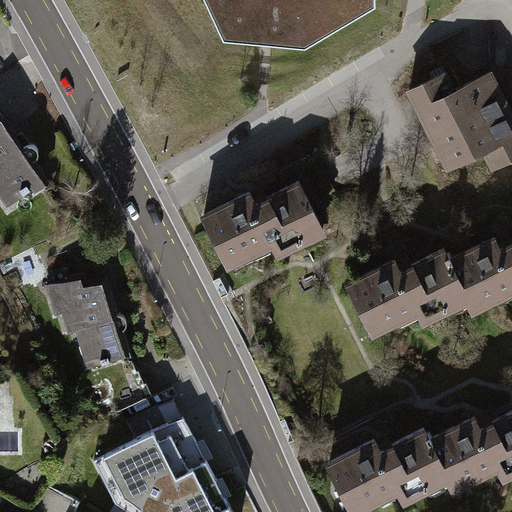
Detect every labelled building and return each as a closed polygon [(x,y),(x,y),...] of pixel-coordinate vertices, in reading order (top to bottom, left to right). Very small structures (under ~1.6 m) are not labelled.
[(202,0),(221,38),(301,48),(373,5),(372,0),(202,0)] [(448,59),(402,81),(443,166),(484,146),(492,162),(511,153),(511,93),(496,60),(457,78),(448,59)] [(1,112),(0,113),(0,193),(8,204),(50,178),(1,112)] [(250,184),(202,209),(229,260),(275,236),(280,245),(325,222),(299,173),(256,195),(250,184)] [(396,253),(348,277),(374,329),(418,306),(424,318),(467,296),(473,307),(511,287),(511,235),(500,242),(494,231),(450,253),(445,242),(401,264),(396,253)] [(82,269),(46,284),(55,313),(60,311),(66,332),(74,329),(87,368),(133,353),(107,272),(86,278),(82,269)] [(377,432),(323,459),(347,509),(394,486),(401,500),(445,478),(449,485),(495,462),(500,472),(511,466),(511,399),(478,416),(473,406),(425,430),(421,423),(382,443),(377,432)] [(225,511),(180,421),(98,461),(119,503),(132,511),(225,511)]
